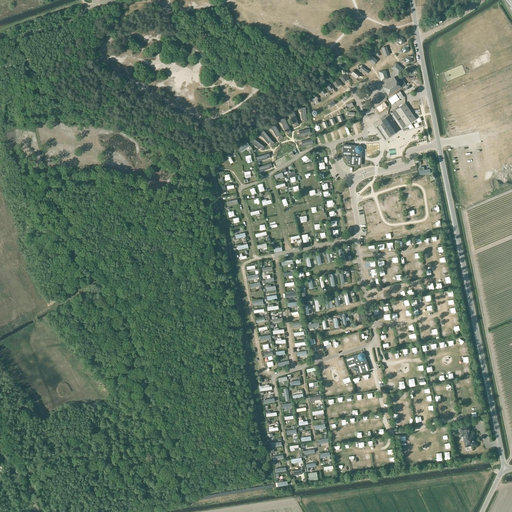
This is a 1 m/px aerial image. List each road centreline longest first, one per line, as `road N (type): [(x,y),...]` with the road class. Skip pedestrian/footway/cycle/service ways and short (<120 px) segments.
road 1 (unclassified): [(504,469),(411,0)]
road 2 (unclassified): [(0,35),(45,28),(100,2),(157,0)]
